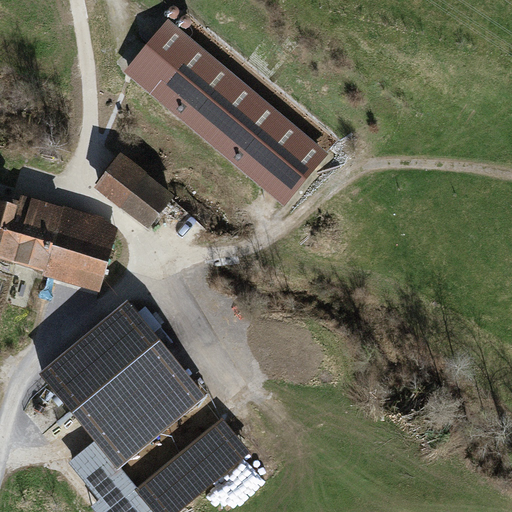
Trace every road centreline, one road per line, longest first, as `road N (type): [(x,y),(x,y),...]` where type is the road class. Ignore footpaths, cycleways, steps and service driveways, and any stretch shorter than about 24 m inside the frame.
road 1 (track): [(78,0),(88,157),(60,191),(147,237),(208,261),(255,252),(353,167),(511,176)]
road 2 (track): [(147,237),(144,280),(34,360)]
